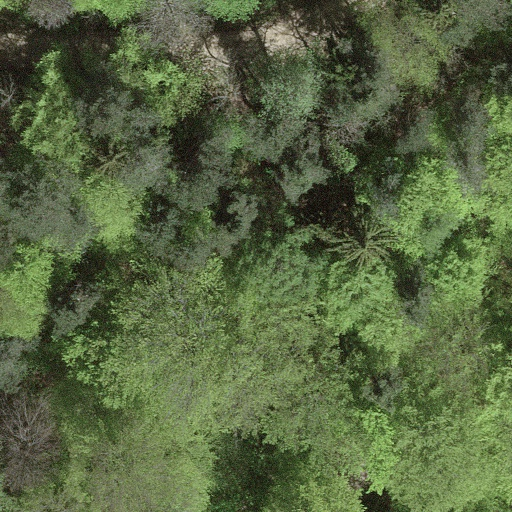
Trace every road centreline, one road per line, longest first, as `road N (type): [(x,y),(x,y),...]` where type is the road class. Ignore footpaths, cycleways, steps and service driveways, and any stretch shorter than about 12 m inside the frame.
road 1 (track): [(330,511),(424,305),(511,205)]
road 2 (track): [(347,0),(107,52),(0,55)]
